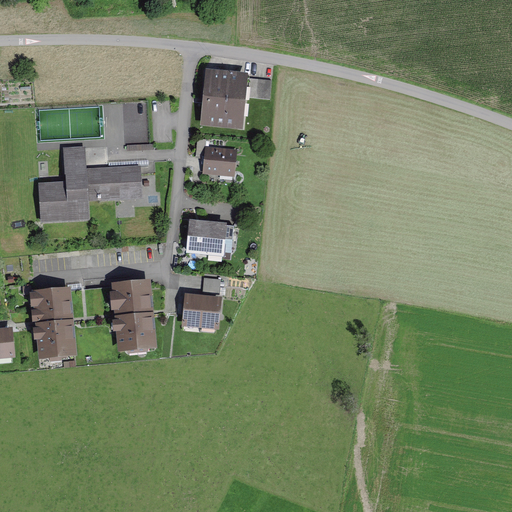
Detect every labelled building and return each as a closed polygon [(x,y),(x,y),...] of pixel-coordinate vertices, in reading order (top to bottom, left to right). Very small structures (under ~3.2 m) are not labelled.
[(237,127),(240,97),(242,77),(210,74),(205,124),(237,127)] [(250,78),(242,77),(240,97),(270,100),(272,82),(250,80),(250,78)] [(197,140),(196,157),(204,158),(206,141),(197,140)] [(87,219),(86,197),(85,177),(83,147),(63,149),(65,185),(38,186),(40,222),(87,219)] [(222,173),(223,169),(232,169),(233,153),(207,150),(205,171),(222,173)] [(97,176),(85,177),(86,197),(96,196),(97,200),(140,197),(138,167),(107,169),(107,173),(97,173),(97,176)] [(223,253),(224,240),(233,241),(234,227),(191,224),(188,253),(209,255),(209,252),(223,253)] [(220,281),(205,280),(205,287),(220,289),(220,281)] [(120,350),(152,347),(147,284),(138,285),(138,283),(129,283),(129,286),(115,287),(120,350)] [(204,295),(219,296),(220,289),(205,287),(204,295)] [(65,355),(73,354),(67,292),(58,292),(57,290),(49,291),(50,293),(35,295),(40,357),(59,355),(59,358),(65,357),(65,355)] [(187,298),(185,325),(201,326),(203,300),(187,298)] [(216,328),(219,301),(203,300),(201,326),(216,328)] [(9,331),(0,331),(0,356),(12,356),(9,331)]
